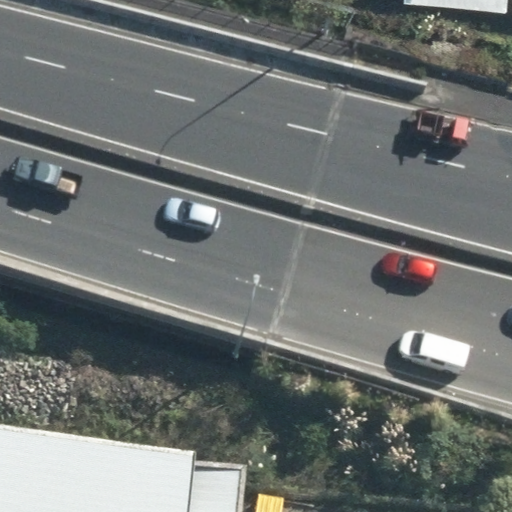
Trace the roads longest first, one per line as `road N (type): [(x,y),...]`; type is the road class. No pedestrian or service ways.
road 1 (primary): [(511,351),(0,223)]
road 2 (primary): [(0,73),(335,159),(511,195)]
